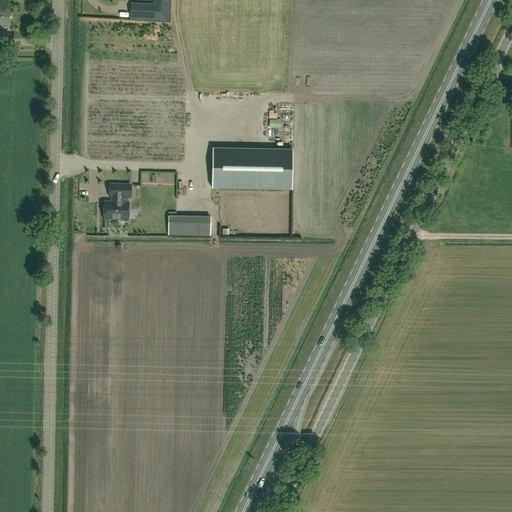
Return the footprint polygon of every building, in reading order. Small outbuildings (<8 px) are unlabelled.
[(167,2),(154,1),(154,6),(131,5),(130,18),(166,20),(167,2)] [(0,45),(1,46),(1,33),(0,33),(0,25),(9,26),(9,11),(0,10),(0,45)] [(212,188),(291,190),(292,150),(212,148),(212,188)] [(150,181),(151,195),(157,195),(157,204),(167,204),(167,202),(178,201),(177,189),(167,189),(166,180),(150,181)] [(128,219),(128,203),(126,203),(126,197),(130,197),(131,185),(110,185),(109,197),(113,197),(113,203),(104,203),(104,219),(128,219)] [(97,227),(97,216),(88,216),(88,227),(97,227)] [(212,217),(169,218),(169,235),(212,234),(212,217)]
